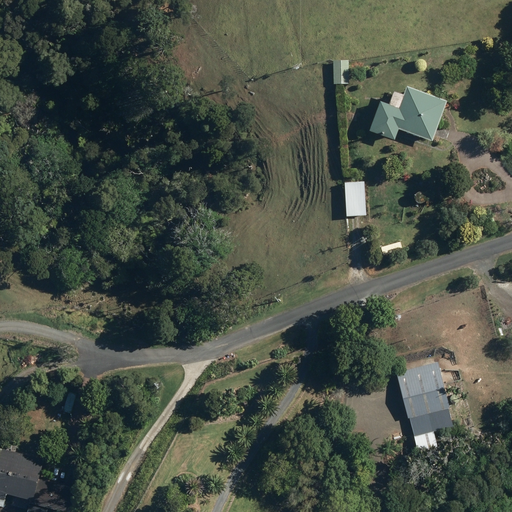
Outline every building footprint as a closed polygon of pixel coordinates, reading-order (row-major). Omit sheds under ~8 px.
[(348,60),(332,61),(332,85),(349,85),(348,60)] [(398,110),(379,103),(369,132),(393,140),(397,130),(432,142),(446,101),(406,87),(398,110)] [(364,182),(343,183),(345,217),(366,216),(364,182)] [(439,363),(397,372),(410,435),(452,426),(439,363)] [(45,459),(1,449),(0,448),(0,503),(5,505),(8,492),(32,498),(29,508),(44,511),(48,511),(50,507),(71,511),(72,511),(79,484),(41,474),(45,459)]
